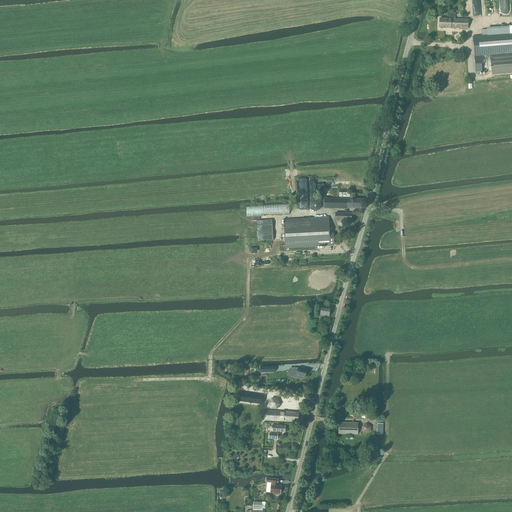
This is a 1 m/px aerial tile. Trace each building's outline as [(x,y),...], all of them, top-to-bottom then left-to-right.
[(449,19),(440,18),(439,27),(468,29),(468,20),(455,19),(455,13),(449,13),(449,19)] [(511,33),(473,36),(475,72),(491,71),(491,76),(511,74),(511,33)] [(337,199),(337,208),(361,209),(361,200),(354,199),(354,194),(350,194),(350,199),(337,199)] [(337,208),(337,199),(325,199),(324,208),(337,208)] [(288,204),(246,206),(247,216),(288,214),(288,204)] [(329,216),(288,220),(290,246),(335,241),(334,231),(330,231),(329,216)] [(256,222),(257,232),(272,231),(271,221),(256,222)] [(272,231),(257,232),(257,242),(272,241),(272,231)] [(330,308),(319,307),(318,310),(321,310),(320,315),(329,317),(330,308)] [(293,368),(290,368),(287,376),(301,380),(301,377),(305,378),(306,377),(307,374),(306,374),(307,371),(298,368),(293,368)] [(263,396),(239,393),(237,401),(262,405),(263,396)] [(298,413),(264,410),(263,420),(297,423),(298,413)] [(358,423),(339,423),(338,434),(358,435),(358,423)] [(285,426),(272,425),(272,432),(270,431),(270,433),(269,433),(269,439),(277,440),(278,433),(278,432),(284,432),(285,426)] [(273,494),(281,496),(282,486),(279,486),(280,480),(267,478),(266,481),(272,482),(271,485),(270,494),(273,494)]
